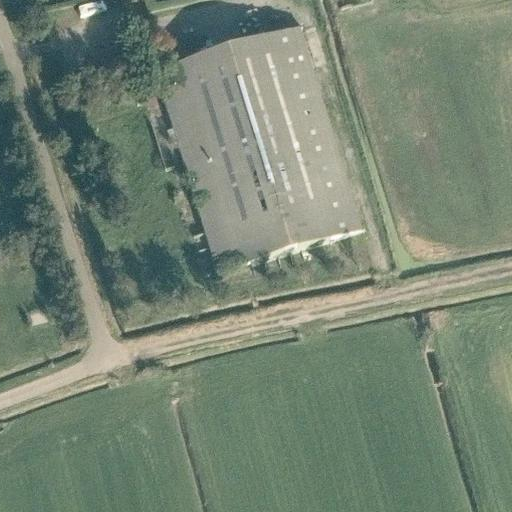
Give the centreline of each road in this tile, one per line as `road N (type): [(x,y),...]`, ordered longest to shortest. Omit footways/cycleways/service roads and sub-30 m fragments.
road 1 (unclassified): [(0,402),(106,362),(0,21)]
road 2 (track): [(106,362),(511,274)]
